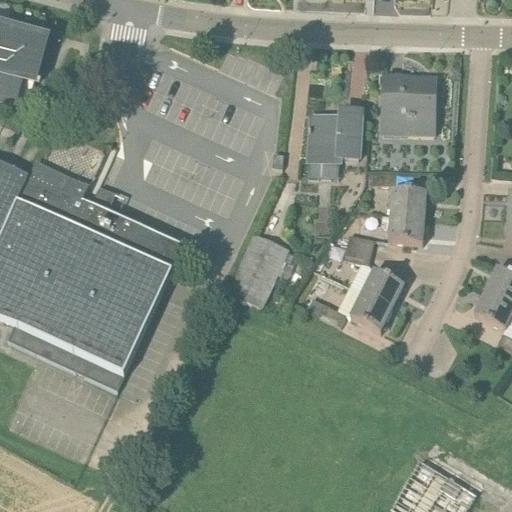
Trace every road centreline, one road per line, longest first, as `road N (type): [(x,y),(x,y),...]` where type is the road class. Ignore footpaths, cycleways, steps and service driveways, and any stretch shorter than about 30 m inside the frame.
road 1 (residential): [(481,36),(247,26),(98,0)]
road 2 (residential): [(410,366),(463,255),(481,36)]
